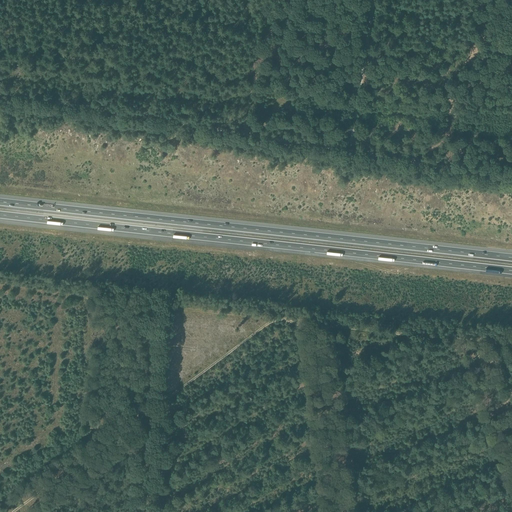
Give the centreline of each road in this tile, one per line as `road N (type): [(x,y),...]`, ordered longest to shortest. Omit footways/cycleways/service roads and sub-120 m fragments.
road 1 (track): [(0,92),(511,177)]
road 2 (motorway): [(0,215),(511,273)]
road 3 (motorway): [(511,257),(0,200)]
road 4 (track): [(473,339),(170,310),(155,511)]
road 5 (track): [(274,319),(14,511)]
road 6 (track): [(314,324),(338,511)]
road 7 (track): [(511,341),(473,339),(511,451)]
road 8 (track): [(373,0),(349,149)]
